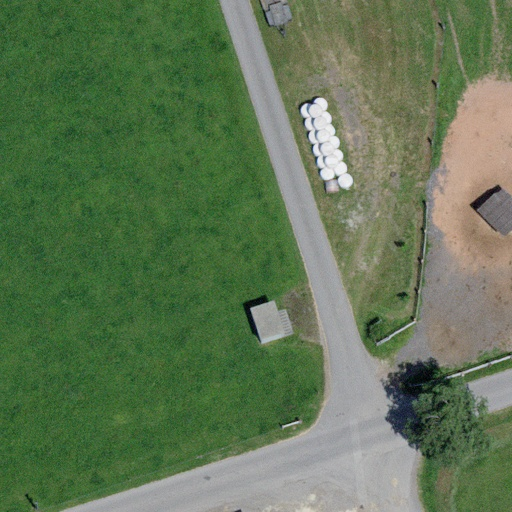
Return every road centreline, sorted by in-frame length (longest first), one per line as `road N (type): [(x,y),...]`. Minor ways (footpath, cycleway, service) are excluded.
road 1 (unclassified): [(378,439),(235,0)]
road 2 (unclassified): [(152,511),(378,439)]
road 3 (unclassified): [(378,439),(511,396)]
